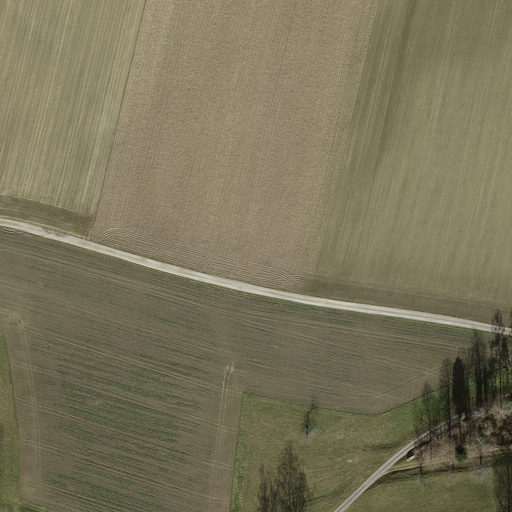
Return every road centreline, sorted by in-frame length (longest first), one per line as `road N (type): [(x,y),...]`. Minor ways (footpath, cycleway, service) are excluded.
road 1 (track): [(511,330),(242,285),(0,220)]
road 2 (track): [(511,389),(396,455),(335,511)]
